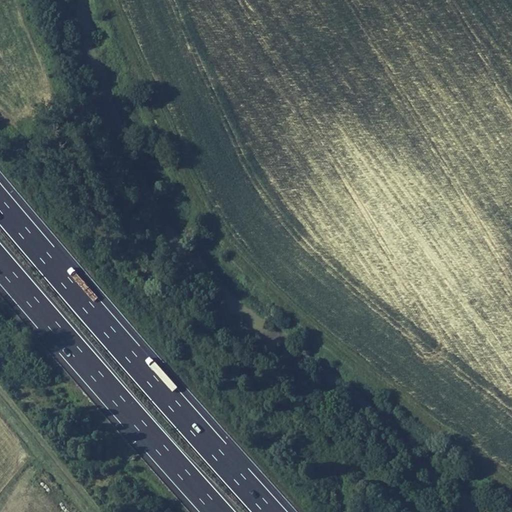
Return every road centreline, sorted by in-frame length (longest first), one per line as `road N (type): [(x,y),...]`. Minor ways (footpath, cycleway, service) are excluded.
road 1 (motorway): [(271,511),(0,204)]
road 2 (motorway): [(0,262),(220,511)]
road 3 (track): [(93,511),(0,394)]
